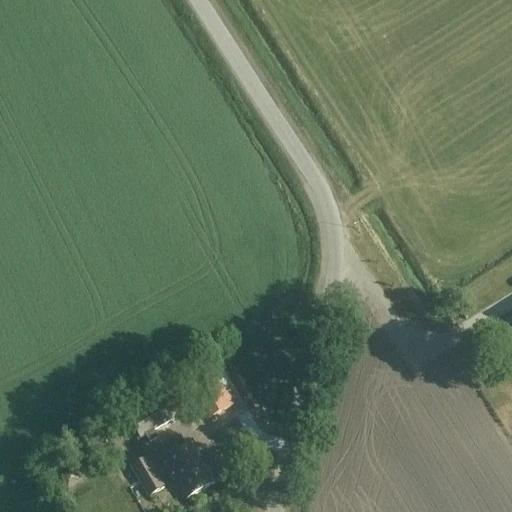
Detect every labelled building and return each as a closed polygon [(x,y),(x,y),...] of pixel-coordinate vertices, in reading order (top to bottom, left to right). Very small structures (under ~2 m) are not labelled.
[(470,294),(475,303),(493,293),(488,284),(470,294)] [(227,404),(209,369),(181,383),(190,401),(198,398),(206,415),(227,404)] [(171,422),(160,405),(128,424),(139,442),(171,422)] [(203,460),(192,442),(161,460),(173,481),(174,481),(186,500),(215,484),(202,461),(203,460)] [(154,469),(148,458),(129,469),(147,499),(163,489),(152,470),(154,469)]
